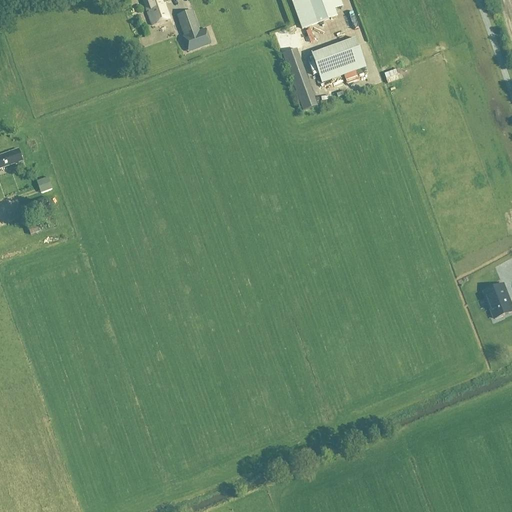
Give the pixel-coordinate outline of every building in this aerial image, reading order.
[(141,0),(150,27),(168,21),(161,1),(164,0),(141,0)] [(296,0),(291,2),(301,30),(336,18),(334,10),(342,7),(339,0),(296,0)] [(198,32),(191,11),(176,17),(184,38),(199,33),(198,32)] [(184,38),(182,38),(188,53),(210,45),(205,30),(198,32),(199,33),(184,38)] [(356,77),(354,72),(366,67),(355,39),(311,55),(321,84),(343,76),(345,81),(356,77)] [(281,55),(302,112),(316,107),(295,50),(281,55)] [(394,71),(383,75),(387,85),(398,80),(394,71)] [(17,151),(0,156),(0,169),(21,162),(17,151)] [(44,193),(54,190),(50,176),(40,179),(44,193)] [(8,198),(19,194),(12,177),(1,181),(8,198)] [(46,199),(20,208),(24,219),(49,211),(46,199)] [(31,230),(49,226),(48,218),(29,221),(31,230)] [(511,313),(511,310),(503,286),(494,290),(494,289),(484,293),(492,314),(501,311),(503,317),(511,313)]
